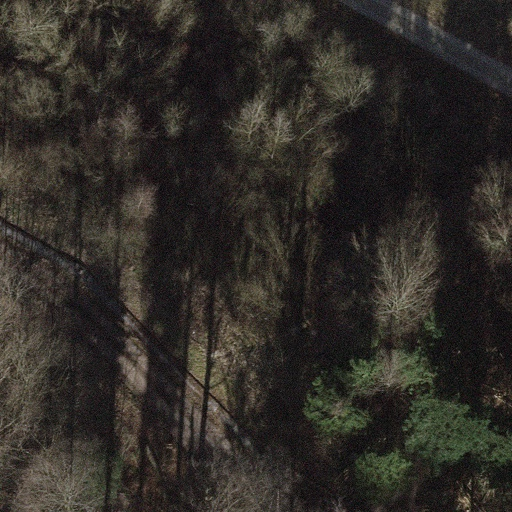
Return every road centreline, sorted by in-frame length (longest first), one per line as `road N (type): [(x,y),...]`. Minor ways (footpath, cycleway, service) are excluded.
road 1 (track): [(0,253),(71,299),(283,511)]
road 2 (track): [(511,84),(351,0)]
